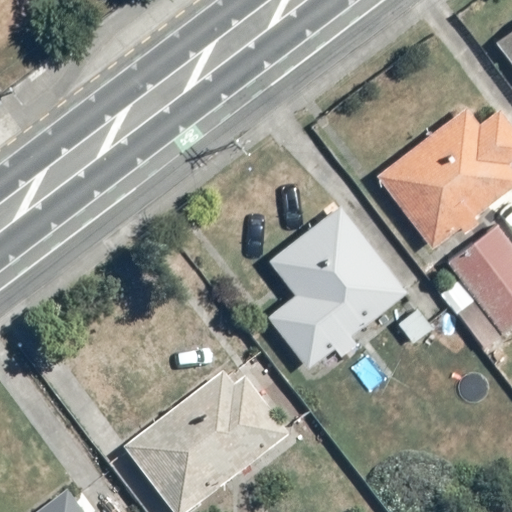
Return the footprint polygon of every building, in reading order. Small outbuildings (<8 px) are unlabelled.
[(511,33),(501,42),(511,55),(511,33)] [(477,125),(463,107),(372,175),(428,249),(511,186),(511,175),(501,161),(511,153),(511,133),(496,111),(477,125)] [(359,343),(350,333),(380,309),(406,342),(431,322),(406,290),(338,203),(264,261),(292,296),(262,319),(303,370),(319,358),(327,368),(359,343)] [(511,324),(511,252),(492,225),(443,262),(472,301),(454,315),(480,349),(511,324)] [(185,511),(282,439),(225,363),(125,438),(85,385),(61,404),(120,482),(133,472),(163,511),(185,511)] [(76,511),(63,494),(38,511),(76,511)]
